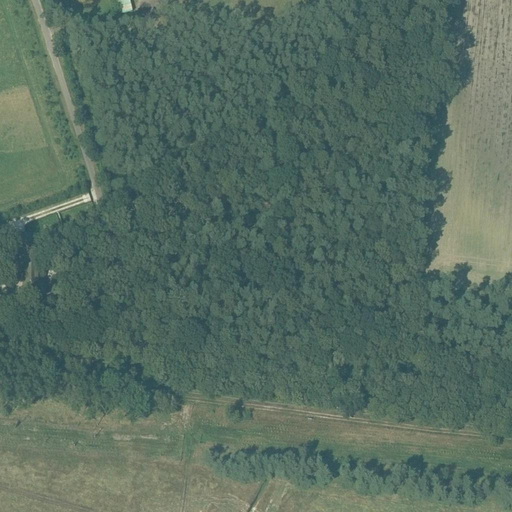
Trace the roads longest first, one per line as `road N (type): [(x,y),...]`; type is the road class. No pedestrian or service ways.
road 1 (unclassified): [(147,352),(35,0)]
road 2 (unclassified): [(147,352),(511,395)]
road 3 (unclassified): [(147,352),(0,335)]
